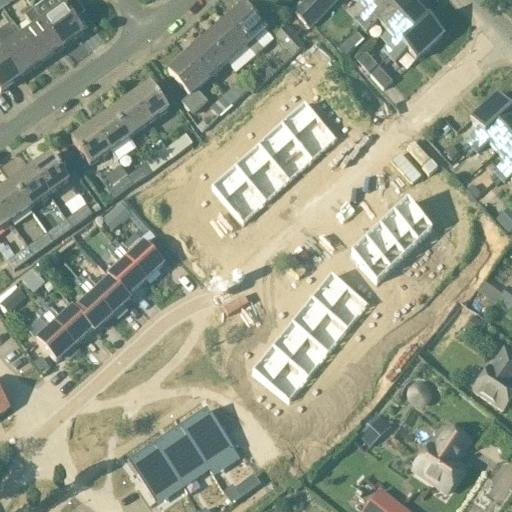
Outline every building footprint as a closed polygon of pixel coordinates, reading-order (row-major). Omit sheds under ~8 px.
[(18,0),(0,0),(0,7),(3,12),(18,0)] [(56,0),(63,9),(42,24),(61,51),(82,36),(73,23),(84,15),(72,0),(56,0)] [(336,0),(308,0),(293,16),(310,33),(340,3),(336,0)] [(356,0),(359,3),(369,14),(357,24),(362,30),(395,0),(356,0)] [(413,6),(407,0),(395,0),(362,30),(367,35),(379,25),(385,32),(413,6)] [(413,6),(385,32),(395,43),(384,53),(389,59),(429,23),(413,6)] [(243,8),(224,25),(246,51),(255,61),(263,53),(254,43),(265,34),(265,35),(279,22),(266,8),(253,20),(243,8)] [(33,31),(22,39),(41,65),(61,51),(42,24),(34,12),(24,19),(33,31)] [(442,37),(429,23),(389,59),(394,64),(406,53),(414,62),(442,37)] [(224,25),(205,41),(228,67),(246,51),(224,25)] [(275,40),(294,60),(305,49),(287,29),(275,40)] [(41,65),(22,39),(2,53),(21,80),(41,65)] [(205,41),(186,58),(209,83),(228,67),(205,41)] [(21,80),(2,53),(0,54),(0,94),(0,95),(21,80)] [(209,83),(186,58),(168,75),(189,99),(181,106),(193,119),(208,106),(197,94),(209,83)] [(260,91),(275,76),(265,67),(250,82),(251,82),(245,89),(248,92),(252,96),(259,90),(260,91)] [(370,79),(384,93),(393,85),(379,70),(370,79)] [(248,92),(245,89),(240,84),(223,100),(231,109),(248,92)] [(172,102),(164,108),(149,87),(130,101),(149,127),(168,114),(177,108),(172,102)] [(511,112),(498,97),(478,115),(469,123),(479,133),(466,144),(472,150),(511,113),(511,112)] [(219,120),(231,109),(223,100),(211,111),(219,120)] [(149,127),(130,101),(110,115),(129,141),(149,127)] [(270,107),(264,112),(274,123),(280,117),(270,107)] [(268,128),(274,123),(264,112),(258,118),(268,128)] [(286,129),(282,134),(313,168),(336,147),(305,113),(286,129)] [(511,141),(511,113),(472,150),(477,156),(489,146),(497,155),(511,141)] [(110,115),(91,129),(109,155),(129,141),(110,115)] [(109,155),(91,129),(71,143),(90,169),(109,155)] [(282,134),(259,154),(290,189),(313,168),(282,134)] [(186,138),(166,153),(172,162),(192,147),(186,138)] [(511,141),(497,155),(505,164),(494,174),(499,180),(511,168),(511,141)] [(224,148),(218,154),(228,164),(234,159),(224,148)] [(172,162),(166,153),(146,166),(153,175),(172,162)] [(222,169),(228,164),(218,154),(212,159),(222,169)] [(240,171),(236,175),(266,209),(290,189),(259,154),(240,171)] [(50,158),(30,172),(49,199),(68,185),(50,158)] [(153,175),(146,166),(127,180),(134,189),(153,175)] [(511,168),(499,180),(500,181),(490,189),(495,194),(504,186),(505,186),(511,179),(511,168)] [(49,199),(30,172),(11,186),(29,213),(49,199)] [(236,175),(213,196),(243,230),(266,209),(236,175)] [(134,189),(127,180),(107,194),(114,203),(134,189)] [(11,186),(0,193),(0,212),(10,227),(29,213),(11,186)] [(124,206),(104,222),(115,235),(134,220),(124,206)] [(66,224),(72,232),(92,218),(86,209),(66,224)] [(404,211),(390,224),(416,251),(430,238),(404,211)] [(0,233),(10,227),(0,212),(0,233)] [(72,232),(66,224),(47,237),(53,246),(72,232)] [(390,224),(376,238),(401,264),(416,251),(390,224)] [(47,237),(28,251),(34,260),(53,246),(47,237)] [(444,273),(463,260),(448,237),(428,250),(444,273)] [(376,238),(362,251),(387,278),(401,264),(376,238)] [(144,246),(131,257),(122,248),(116,253),(146,287),(159,274),(164,270),(144,246)] [(34,260),(28,251),(8,265),(14,274),(34,260)] [(362,251),(348,264),(373,291),(387,278),(362,251)] [(120,267),(108,278),(106,280),(108,282),(109,281),(129,302),(130,302),(146,287),(116,253),(111,258),(120,267)] [(458,278),(449,270),(441,280),(450,287),(458,278)] [(331,280),(311,305),(347,333),(366,309),(331,280)] [(450,287),(441,280),(433,289),(443,297),(450,287)] [(108,282),(98,292),(88,283),(83,288),(113,320),(131,303),(130,302),(129,302),(109,281),(108,282)] [(0,305),(7,314),(26,298),(17,288),(0,302),(0,305)] [(87,302),(75,313),(73,315),(92,335),(94,337),(113,320),(83,288),(78,293),(87,302)] [(511,292),(510,291),(501,304),(511,312),(511,292)] [(433,307),(424,300),(416,309),(426,317),(433,307)] [(311,305),(291,329),(327,358),(347,333),(311,305)] [(426,317),(416,309),(409,318),(418,326),(426,317)] [(51,313),(45,318),(76,350),(92,335),(73,315),(75,313),(72,310),(60,322),(51,313)] [(40,323),(49,332),(35,345),(57,369),(60,365),(76,350),(45,318),(40,323)] [(291,329),(272,353),(307,382),(327,358),(291,329)] [(393,355),(384,348),(376,357),(385,365),(393,355)] [(272,353),(252,377),(288,406),(307,382),(272,353)] [(511,357),(505,353),(491,372),(489,371),(473,394),(503,415),(511,401),(511,357)] [(385,365),(376,357),(368,366),(377,374),(385,365)] [(353,403),(344,395),(336,405),(345,412),(353,403)] [(0,417),(9,412),(0,399),(0,417)] [(345,412),(336,405),(328,414),(337,422),(345,412)] [(374,416),(361,441),(379,451),(392,425),(374,416)] [(207,417),(181,434),(209,475),(235,458),(207,417)] [(303,472),(338,445),(326,430),(299,451),(295,446),(287,452),(303,472)] [(413,474),(446,497),(463,472),(451,464),(457,456),(460,458),(468,446),(446,432),(433,452),(430,450),(413,474)] [(181,434),(155,452),(183,493),(209,475),(181,434)] [(269,455),(289,474),(296,467),(275,448),(269,455)] [(155,452),(129,469),(157,510),(183,493),(155,452)] [(253,477),(239,488),(247,499),(262,488),(253,477)] [(365,511),(400,511),(379,495),(365,511)]
